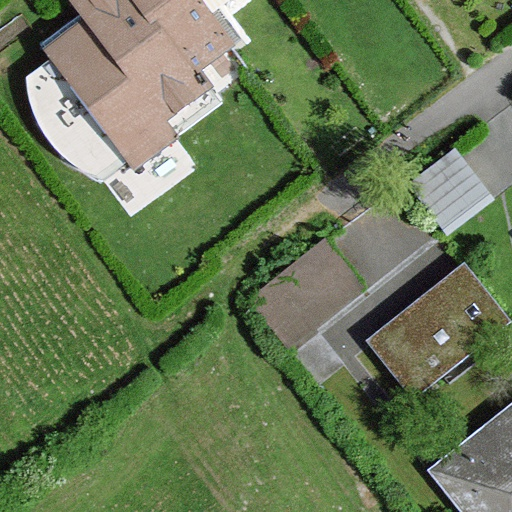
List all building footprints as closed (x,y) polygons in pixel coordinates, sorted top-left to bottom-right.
[(187,96),(173,76),(117,0),(49,0),(69,23),(142,128),(187,96)] [(212,47),(183,7),(177,0),(117,0),(173,76),(212,47)] [(155,146),(142,128),(69,23),(32,49),(119,171),(155,146)] [(412,170),(449,220),(495,186),(458,136),(412,170)] [(330,224),(254,282),(295,334),(370,275),(330,224)] [(497,320),(455,264),(354,341),(397,397),(497,320)] [(511,511),(511,400),(424,469),(457,511),(511,511)]
